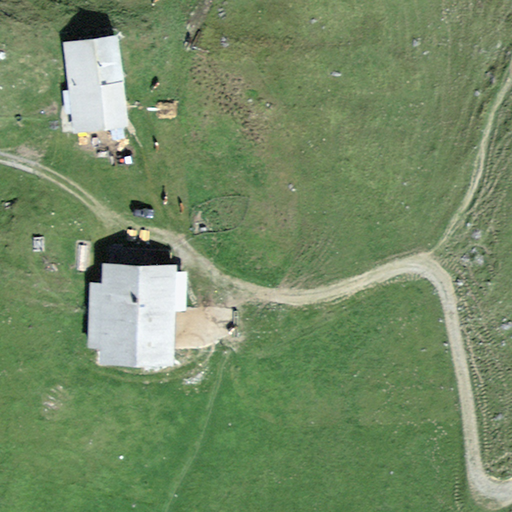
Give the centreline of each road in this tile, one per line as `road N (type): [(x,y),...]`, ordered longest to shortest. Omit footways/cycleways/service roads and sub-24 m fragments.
road 1 (track): [(511,488),(490,487),(476,476),(450,306),(441,279),(420,263)]
road 2 (track): [(208,271),(179,245),(111,218),(51,174),(0,156)]
road 3 (track): [(420,263),(308,297),(258,292),(208,271)]
